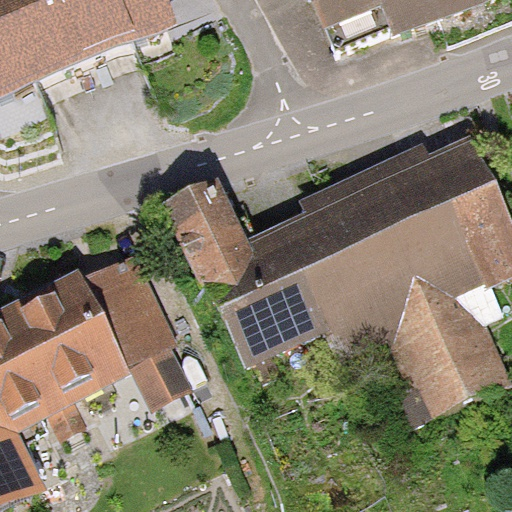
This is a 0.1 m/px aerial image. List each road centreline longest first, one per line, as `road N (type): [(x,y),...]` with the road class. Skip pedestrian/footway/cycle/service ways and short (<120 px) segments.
road 1 (unclassified): [(0,226),(309,134),(511,61)]
road 2 (track): [(237,0),(309,134)]
